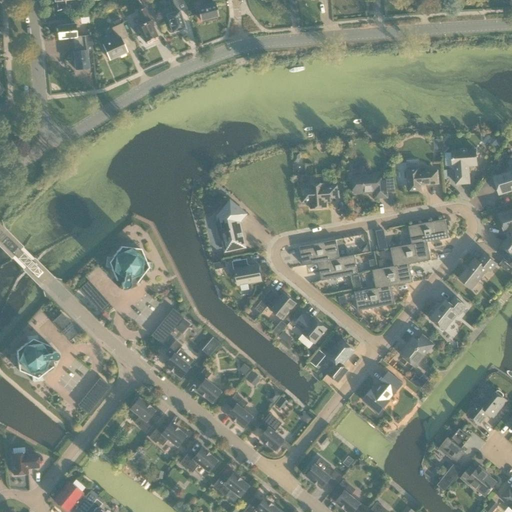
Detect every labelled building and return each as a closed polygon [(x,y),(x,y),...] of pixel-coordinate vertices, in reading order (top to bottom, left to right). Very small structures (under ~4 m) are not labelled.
[(54,0),(55,2),(56,2),(57,12),(66,8),(66,1),(73,0),(54,0)] [(168,0),(173,13),(167,16),(170,26),(168,26),(170,32),(172,31),(172,33),(185,29),(179,11),(187,9),(185,3),(184,0),(168,0)] [(215,4),(213,4),(211,0),(204,0),(201,1),(203,7),(198,8),(201,21),(218,17),(215,4)] [(151,21),(145,8),(137,12),(143,24),(138,27),(145,43),(147,42),(148,44),(157,40),(156,38),(158,37),(153,27),(154,27),(151,21)] [(119,55),(120,57),(126,54),(126,52),(127,52),(121,39),(128,36),(122,23),(111,28),(116,40),(103,46),(109,60),(119,55)] [(77,37),(75,24),(57,26),(59,39),(73,37),(73,39),(74,45),(86,44),(86,43),(92,42),(91,35),(77,37)] [(87,51),(92,50),(92,42),(86,43),(86,44),(74,45),(74,50),(75,50),(75,52),(71,52),(72,61),(75,60),(76,70),(89,68),(87,51)] [(506,132),(496,144),(501,149),(511,137),(506,132)] [(468,166),(477,165),(476,150),(452,152),(452,154),(445,155),(446,166),(453,166),(453,167),(455,167),(456,184),(470,184),(469,168),(468,168),(468,166)] [(438,171),(420,173),(420,168),(407,169),(407,171),(406,171),(405,172),(405,177),(406,178),(408,178),(409,192),(421,191),(421,185),(438,184),(438,171)] [(511,171),(494,177),(499,195),(511,190),(511,171)] [(378,182),(378,175),(353,177),(354,194),(370,192),(370,193),(375,193),(376,198),(387,198),(386,181),(378,182)] [(325,187),(325,184),(309,185),(309,187),(301,188),(302,204),(310,203),(311,209),(327,208),(326,201),(330,201),(330,202),(338,201),(337,186),(325,187)] [(223,240),(226,252),(245,247),(241,228),(239,227),(238,224),(246,214),(231,201),(218,217),(219,221),(216,225),(219,238),(223,240)] [(511,211),(499,215),(503,227),(505,226),(508,238),(502,247),(511,254),(511,211)] [(428,242),(449,238),(445,220),(409,227),(412,245),(428,242)] [(340,259),(340,258),(336,240),(300,247),(303,266),(318,263),(340,259)] [(431,260),(428,242),(412,245),(391,249),(394,266),(394,267),(410,264),(431,260)] [(136,283),(140,278),(145,272),(146,262),(140,249),(121,246),(112,258),(111,268),(116,281),(122,282),(121,284),(122,286),(123,288),(125,289),(128,289),(129,287),(130,285),(130,282),(136,283)] [(497,264),(485,254),(479,262),(475,259),(459,279),(472,289),(488,269),(491,272),(497,264)] [(322,281),(358,274),(355,255),(340,258),(340,259),(318,263),(322,281)] [(259,265),(250,267),(248,265),(247,259),(232,262),(234,270),(235,270),(238,285),(262,281),(259,265)] [(499,265),(510,273),(511,270),(511,267),(503,260),(499,265)] [(413,282),(410,264),(394,267),(394,266),(373,270),(376,288),(376,289),(392,286),(413,282)] [(352,276),(355,289),(361,287),(359,275),(352,276)] [(85,297),(95,288),(89,281),(79,290),(85,297)] [(395,304),(392,286),(376,289),(376,288),(355,292),(358,311),(395,304)] [(90,302),(99,293),(95,288),(85,297),(90,302)] [(276,297),(270,292),(255,309),(261,314),(268,306),(271,309),(271,310),(283,320),(297,304),(284,293),(279,300),(275,297),(276,297)] [(94,306),(104,298),(99,293),(90,302),(94,306)] [(347,303),(346,296),(339,297),(340,304),(347,303)] [(467,307),(455,297),(450,304),(446,300),(440,308),(437,312),(436,311),(429,319),(437,325),(437,327),(442,331),(445,331),(449,326),(449,324),(456,315),(459,317),(467,307)] [(100,313),(110,305),(104,298),(94,306),(100,313)] [(29,325),(37,333),(52,317),(43,309),(29,325)] [(177,324),(183,317),(173,309),(167,316),(177,324)] [(56,327),(66,318),(62,313),(52,322),(56,327)] [(312,322),(303,314),(295,324),(304,332),(302,334),(315,344),(323,334),(324,334),(325,333),(324,332),(327,329),(315,319),(312,322)] [(171,332),(177,324),(167,316),(161,323),(171,332)] [(61,332),(70,323),(66,318),(56,327),(61,332)] [(175,329),(182,334),(190,324),(183,319),(175,329)] [(65,336),(75,328),(70,323),(61,332),(65,336)] [(167,336),(171,332),(161,323),(157,328),(167,336)] [(69,341),(79,333),(75,328),(65,336),(69,341)] [(161,344),(167,336),(157,328),(151,336),(161,344)] [(280,336),(285,340),(289,335),(284,331),(280,336)] [(220,344),(213,337),(202,350),(209,357),(220,344)] [(427,350),(429,351),(434,345),(424,337),(420,342),(414,338),(408,345),(410,346),(401,356),(414,366),(427,350)] [(51,353),(50,346),(37,341),(27,342),(16,351),(19,371),(32,376),(42,375),(53,366),(52,360),(55,360),(57,360),(58,358),(59,355),(58,353),(56,352),(53,352),(51,353)] [(181,346),(175,341),(165,354),(170,358),(165,365),(169,368),(168,369),(173,372),(182,379),(188,372),(186,371),(189,367),(174,355),(181,346)] [(328,374),(338,382),(348,370),(342,365),(354,351),(341,341),(328,357),(335,362),(335,365),(328,374)] [(319,350),(315,355),(321,361),(326,355),(319,350)] [(210,374),(204,369),(196,379),(201,384),(196,390),(200,393),(199,394),(204,397),(213,404),(219,397),(217,396),(220,392),(205,380),(210,374)] [(252,372),(245,379),(254,387),(260,379),(252,372)] [(393,394),(394,395),(403,385),(388,373),(380,383),(381,385),(376,391),(373,388),(363,400),(380,414),(390,402),(388,400),(393,394)] [(426,383),(420,379),(415,375),(411,381),(421,389),(426,383)] [(105,392),(110,386),(100,378),(95,384),(105,392)] [(100,399),(105,392),(95,384),(90,391),(100,399)] [(497,391),(496,392),(491,388),(482,400),(482,401),(479,405),(477,403),(467,415),(479,425),(489,414),(493,417),(507,401),(503,397),(504,396),(503,394),(499,391),(497,391)] [(94,406),(100,399),(90,391),(84,398),(94,406)] [(247,403),(235,394),(227,404),(233,409),(227,415),(231,418),(231,419),(235,423),(236,422),(244,429),(250,422),(248,421),(251,417),(242,409),(247,403)] [(146,404),(137,397),(131,404),(133,405),(130,409),(140,417),(135,423),(146,432),(154,422),(149,417),(154,411),(150,408),(151,407),(146,403),(146,404)] [(88,414),(94,406),(84,398),(78,405),(88,414)] [(276,406),(282,411),(288,403),(282,398),(276,406)] [(280,423),(269,414),(259,427),(264,432),(259,438),(263,441),(262,442),(267,445),(276,452),(282,445),(280,444),(283,440),(273,432),(280,423)] [(174,427),(170,423),(164,430),(159,426),(149,438),(155,442),(157,441),(162,445),(167,439),(177,446),(180,442),(182,444),(187,437),(178,430),(179,430),(174,426),(174,427)] [(439,449),(457,463),(466,452),(462,448),(471,438),(459,429),(451,440),(448,437),(439,449)] [(202,446),(208,440),(203,435),(197,441),(202,446)] [(205,452),(201,449),(196,455),(190,451),(180,463),(192,472),(198,464),(208,471),(211,468),(213,469),(218,462),(209,455),(210,455),(205,451),(205,452)] [(37,455),(26,456),(26,453),(12,454),(13,475),(28,474),(28,469),(39,468),(37,455)] [(342,463),(347,467),(353,460),(348,456),(342,463)] [(437,485),(445,491),(461,470),(454,464),(437,485)] [(328,466),(323,473),(314,465),(310,469),(308,467),(303,474),(312,481),(312,482),(316,485),(317,485),(320,488),(326,481),(331,485),(339,475),(328,466)] [(487,472),(479,466),(475,471),(470,467),(461,478),(471,486),(473,484),(486,495),(491,490),(492,490),(493,488),(492,488),(497,482),(486,474),(487,472)] [(162,479),(163,472),(156,471),(155,478),(162,479)] [(236,477),(232,474),(227,480),(221,476),(213,486),(224,495),(229,489),(239,497),(242,493),(244,494),(249,488),(241,480),(236,476),(236,477)] [(343,509),(347,511),(354,511),(357,509),(355,507),(359,503),(349,496),(354,490),(343,481),(335,491),(340,495),(335,502),(338,505),(343,509)] [(85,497),(81,494),(82,493),(69,482),(54,501),(67,511),(73,504),(77,507),(75,509),(78,511),(85,511),(87,510),(96,499),(88,493),(85,497)] [(511,488),(509,487),(500,498),(509,505),(509,506),(511,509),(511,488)] [(96,499),(87,510),(89,511),(102,511),(98,509),(102,504),(96,499)] [(267,502),(263,499),(258,506),(252,501),(243,511),(279,511),(272,506),(272,505),(267,502)] [(485,509),(488,511),(493,511),(499,505),(493,500),(485,509)] [(387,511),(376,503),(368,511),(387,511)]
